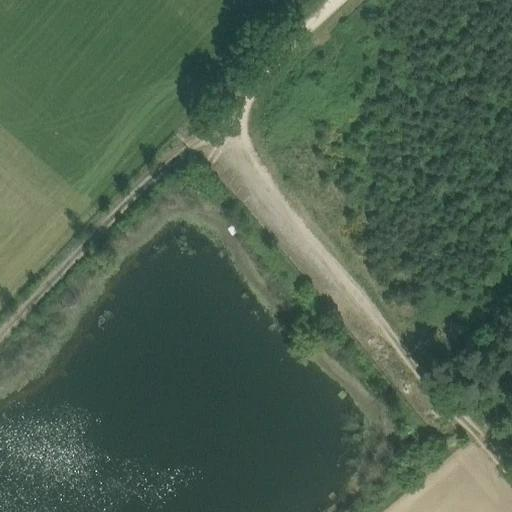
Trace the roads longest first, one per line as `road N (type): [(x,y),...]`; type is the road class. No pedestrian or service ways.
road 1 (track): [(225,114),(511,471)]
road 2 (track): [(0,334),(225,114)]
road 3 (track): [(225,114),(337,0)]
